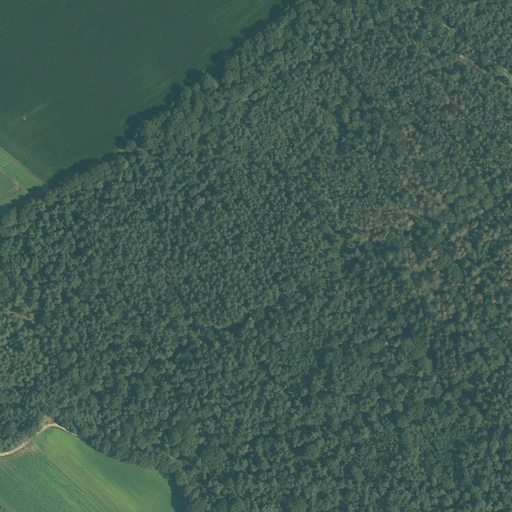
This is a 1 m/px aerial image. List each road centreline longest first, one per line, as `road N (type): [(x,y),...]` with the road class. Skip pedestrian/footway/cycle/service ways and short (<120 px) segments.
road 1 (track): [(48,423),(511,168)]
road 2 (track): [(0,216),(417,5)]
road 3 (track): [(497,429),(348,263)]
road 4 (track): [(98,440),(170,451),(204,511)]
